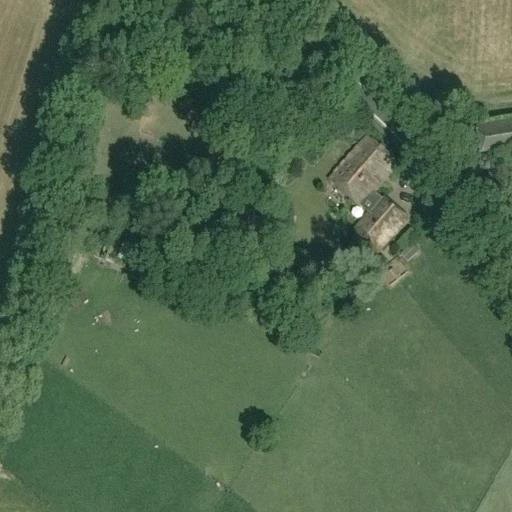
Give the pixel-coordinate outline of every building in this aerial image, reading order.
[(511,124),(481,129),(484,155),(509,152),(510,158),(511,157),(511,124)] [(382,200),(374,193),(398,166),(367,139),(330,183),(367,214),(351,235),(378,258),(410,219),(384,197),(382,200)] [(180,200),(184,189),(174,185),(170,196),(180,200)] [(160,242),(126,230),(118,253),(109,249),(104,263),(116,267),(117,263),(148,274),(160,242)] [(70,250),(60,275),(74,281),(84,256),(70,250)]
